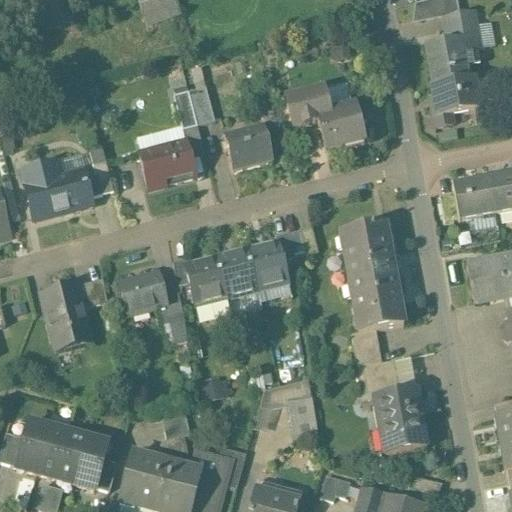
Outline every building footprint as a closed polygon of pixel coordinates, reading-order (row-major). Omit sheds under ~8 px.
[(70,0),(40,0),(51,31),(78,22),(70,0)] [(135,0),(139,9),(164,0),(135,0)] [(174,0),(164,0),(139,9),(146,29),(180,16),(174,0)] [(456,0),(443,0),(441,1),(444,17),(459,14),(456,0)] [(473,16),(445,21),(449,47),(478,41),(473,16)] [(449,47),(427,51),(434,90),(434,91),(467,85),(467,84),(464,71),(479,68),(477,55),(480,55),(478,41),(449,47)] [(200,72),(191,74),(195,87),(204,85),(200,72)] [(467,85),(434,91),(434,90),(431,91),(434,105),(430,106),(435,132),(454,128),(452,118),(480,113),(474,83),(467,84),(467,85)] [(206,92),(188,96),(197,131),(215,126),(206,92)] [(321,95),(295,102),(302,130),(317,126),(325,155),(364,145),(355,110),(327,117),(321,95)] [(188,96),(174,100),(182,135),(197,131),(188,96)] [(264,131),(225,141),(233,174),(272,164),(264,131)] [(184,147),(139,159),(148,196),(166,191),(164,184),(192,176),(184,147)] [(102,154),(90,157),(93,169),(106,166),(102,154)] [(106,166),(93,169),(96,181),(86,184),(88,192),(91,203),(114,197),(106,166)] [(33,227),(71,217),(58,169),(20,178),(33,227)] [(84,175),(62,181),(71,217),(93,211),(91,203),(88,192),(86,184),(84,175)] [(511,177),(489,182),(496,219),(511,215),(511,177)] [(489,182),(452,189),(459,226),(496,219),(489,182)] [(0,233),(7,231),(7,232),(9,232),(0,198),(0,233)] [(340,236),(350,285),(392,279),(384,228),(340,236)] [(319,257),(312,232),(301,235),(307,260),(319,257)] [(301,235),(289,238),(295,263),(307,260),(301,235)] [(295,263),(289,238),(276,242),(278,248),(279,247),(283,265),(295,263)] [(278,248),(247,255),(257,296),(289,288),(283,265),(279,247),(278,248)] [(247,255),(217,263),(227,303),(257,296),(247,255)] [(511,258),(467,267),(474,306),(506,300),(511,299),(511,258)] [(186,270),(185,270),(190,289),(195,311),(227,303),(217,263),(186,270)] [(185,264),(173,267),(177,291),(190,289),(185,270),(186,270),(185,264)] [(141,283),(121,288),(121,287),(119,288),(128,321),(167,311),(158,278),(141,282),(141,283)] [(392,279),(350,285),(359,337),(378,334),(404,329),(392,279)] [(103,283),(78,290),(84,313),(107,307),(103,283)] [(78,288),(40,298),(55,357),(93,347),(84,313),(78,290),(78,288)] [(511,314),(509,315),(509,316),(511,326),(505,327),(502,331),(504,343),(509,347),(511,346),(511,314)] [(182,317),(167,321),(175,351),(188,347),(182,317)] [(359,337),(353,338),(358,373),(363,372),(383,367),(378,334),(359,337)] [(383,367),(363,372),(369,404),(374,403),(374,402),(401,397),(396,365),(383,367)] [(401,397),(374,402),(374,403),(384,459),(426,452),(416,394),(401,397)] [(311,401),(286,405),(293,444),(318,440),(311,401)] [(511,404),(497,408),(500,419),(511,417),(511,404)] [(184,413),(160,419),(166,443),(161,444),(161,446),(184,441),(190,439),(184,413)] [(511,417),(500,419),(497,420),(502,448),(511,446),(511,417)] [(49,432),(29,426),(25,442),(17,471),(16,473),(36,478),(36,479),(49,431),(49,432)] [(49,431),(36,479),(37,479),(37,478),(55,483),(55,484),(56,484),(68,437),(49,432),(50,432),(49,431)] [(25,442),(6,437),(0,460),(0,466),(17,471),(25,442)] [(87,442),(69,437),(68,437),(56,484),(56,483),(75,488),(75,489),(88,442),(87,442)] [(184,441),(161,446),(156,464),(172,468),(176,456),(189,460),(184,441)] [(108,448),(88,442),(75,489),(95,494),(104,463),(108,448)] [(511,446),(502,448),(507,473),(508,473),(511,472),(511,446)] [(219,464),(195,458),(191,473),(202,476),(192,511),(218,511),(224,490),(236,493),(246,459),(222,452),(219,464)] [(156,464),(132,458),(119,507),(139,511),(192,511),(202,476),(191,473),(172,468),(156,464)] [(117,467),(104,463),(96,492),(110,496),(117,467)] [(350,487),(326,481),(320,502),(333,506),(335,500),(345,503),(350,487)] [(442,488),(415,481),(412,493),(439,499),(442,488)] [(278,492),(258,486),(250,511),(298,511),(300,506),(276,500),(278,492)] [(48,511),(54,491),(44,489),(37,511),(48,511)] [(54,491),(48,511),(58,511),(63,494),(54,491)] [(426,511),(427,510),(361,493),(355,511),(426,511)]
